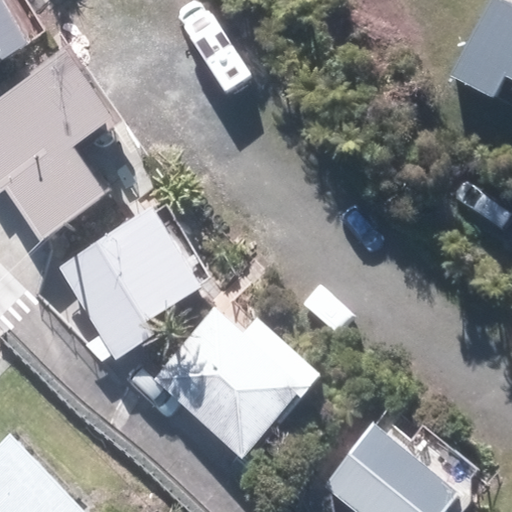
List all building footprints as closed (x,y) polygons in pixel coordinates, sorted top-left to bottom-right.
[(0,0),(0,83),(49,56),(17,0),(0,0)] [(177,30),(179,0),(145,0),(143,26),(177,30)] [(511,5),(503,1),(461,84),(506,107),(511,95),(511,5)] [(262,90),(199,22),(176,43),(239,111),(262,90)] [(66,88),(0,110),(0,184),(26,176),(48,237),(130,209),(123,189),(155,178),(138,130),(129,133),(117,100),(75,114),(66,88)] [(111,341),(101,349),(110,365),(121,359),(127,368),(169,342),(161,330),(210,300),(209,297),(228,286),(182,206),(70,273),(111,341)] [(235,311),(165,381),(253,471),(343,381),(282,319),(262,338),(235,311)] [(341,489),(366,511),(467,511),(493,483),(438,433),(425,449),(397,425),(341,489)] [(0,470),(0,511),(97,511),(29,442),(0,470)]
